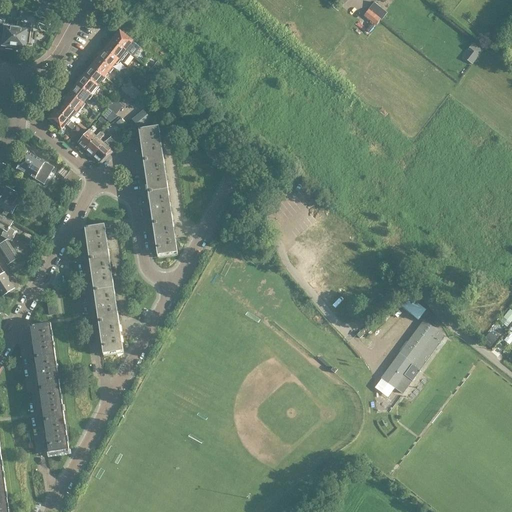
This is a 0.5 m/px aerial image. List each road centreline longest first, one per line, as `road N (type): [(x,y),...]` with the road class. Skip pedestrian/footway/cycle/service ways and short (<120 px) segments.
road 1 (unclassified): [(511,372),(403,290),(343,331),(286,265),(270,222),(232,174)]
road 2 (residential): [(72,223),(99,371),(113,393)]
road 3 (residential): [(13,331),(27,342),(46,476),(57,495)]
road 4 (residential): [(232,174),(175,111),(128,114)]
road 5 (tertiary): [(0,87),(71,43),(91,0)]
road 6 (residential): [(171,285),(232,174)]
road 7 (residential): [(13,331),(72,223)]
road 8 (residential): [(113,393),(171,285)]
